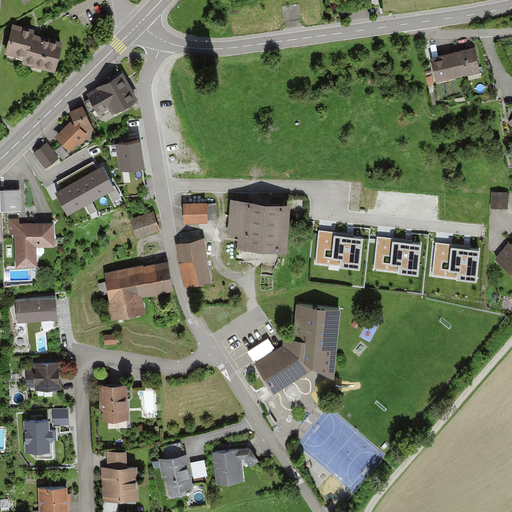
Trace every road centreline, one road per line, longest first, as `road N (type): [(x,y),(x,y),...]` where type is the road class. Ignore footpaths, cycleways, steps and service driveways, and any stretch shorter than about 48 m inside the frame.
road 1 (tertiary): [(165,41),(229,48),(511,6)]
road 2 (residential): [(160,185),(302,186),(351,218),(483,231)]
road 3 (residential): [(212,349),(179,365),(100,356),(84,366),(86,511)]
road 4 (track): [(511,337),(360,511)]
road 5 (tertiary): [(139,24),(0,160)]
road 6 (residential): [(318,511),(212,349)]
road 7 (residential): [(212,349),(181,298),(160,185)]
road 8 (residential): [(160,185),(145,85),(165,41)]
